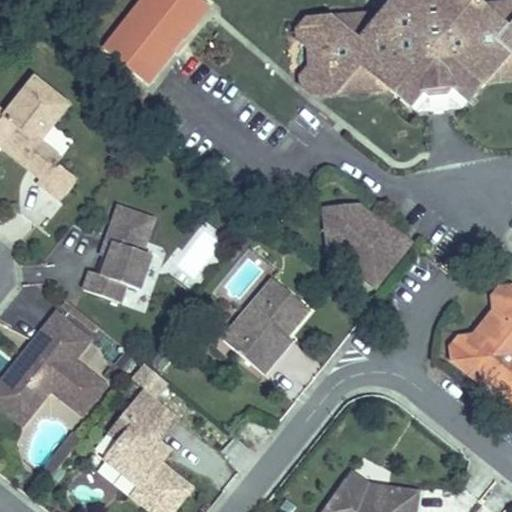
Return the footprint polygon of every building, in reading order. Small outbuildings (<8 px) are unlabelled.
[(145,84),(208,7),(200,0),(145,0),(104,50),(145,84)] [(511,4),(487,6),(486,0),(392,0),(393,2),(382,14),(306,20),(297,31),(297,39),(308,48),(310,67),(300,78),(301,85),(312,95),(388,89),(417,114),(460,110),(485,82),(511,79),(511,4)] [(68,107),(48,91),(34,80),(5,116),(0,111),(0,146),(8,146),(33,166),(47,149),(39,142),(68,107)] [(8,146),(0,146),(0,147),(41,180),(55,163),(58,165),(61,161),(47,149),(33,166),(8,146)] [(59,202),(76,180),(55,163),(41,180),(38,185),(59,202)] [(118,208),(106,242),(113,245),(108,259),(102,277),(90,272),(83,291),(119,303),(125,286),(139,291),(151,256),(142,253),(153,220),(118,208)] [(324,212),(329,251),(375,287),(409,243),(379,219),(374,220),(359,208),(324,212)] [(113,245),(106,242),(101,256),(108,259),(113,245)] [(309,311),(273,281),(232,329),(245,340),(235,352),(263,375),(274,363),(269,358),(287,338),(309,311)] [(511,287),(500,288),(493,297),(495,311),(474,336),(459,338),(452,346),(454,362),(511,409),(511,287)] [(61,307),(92,332),(96,326),(66,302),(61,307)] [(23,355),(3,380),(5,396),(22,409),(38,407),(50,392),(82,417),(106,387),(74,362),(90,341),(56,314),(32,344),(38,348),(29,360),(23,355)] [(222,341),(235,352),(245,340),(232,329),(222,341)] [(292,342),(287,338),(269,358),(274,363),(292,342)] [(32,344),(23,355),(29,360),(38,348),(32,344)] [(144,365),(134,378),(156,396),(167,383),(144,365)] [(3,380),(0,383),(0,409),(22,427),(38,407),(22,409),(5,396),(3,380)] [(168,511),(173,511),(192,489),(161,464),(159,443),(177,420),(143,393),(124,417),(134,425),(106,461),(140,488),(133,497),(152,511),(154,511),(160,505),(168,511)] [(112,433),(122,440),(134,425),(124,417),(112,433)] [(73,435),(60,451),(69,457),(82,441),(73,435)] [(161,464),(170,452),(159,443),(161,464)] [(60,451),(44,471),(52,478),(69,457),(60,451)] [(353,475),(347,483),(365,496),(384,499),(386,489),(369,487),(353,475)] [(415,511),(418,494),(386,489),(384,499),(365,496),(347,483),(327,511),(415,511)]
